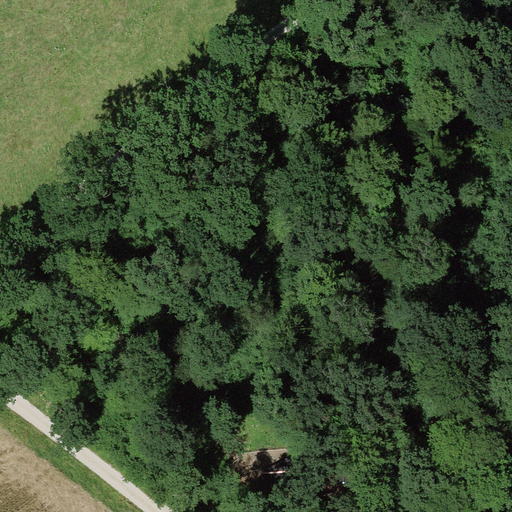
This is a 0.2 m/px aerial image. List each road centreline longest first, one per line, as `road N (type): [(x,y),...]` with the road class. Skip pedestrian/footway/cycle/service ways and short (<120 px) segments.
road 1 (track): [(0,266),(331,0)]
road 2 (track): [(0,392),(150,511)]
